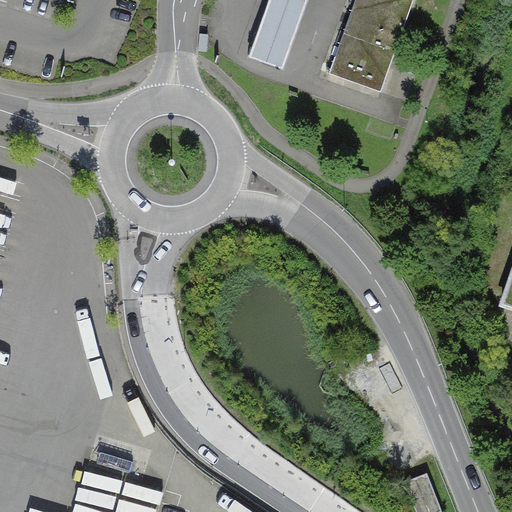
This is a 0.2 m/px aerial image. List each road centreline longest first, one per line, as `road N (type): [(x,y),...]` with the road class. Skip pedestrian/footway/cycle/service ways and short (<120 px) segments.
road 1 (primary): [(478,511),(401,325),(363,261),(310,211),(227,174)]
road 2 (primary): [(158,217),(144,308),(166,386),(225,454),(314,511)]
road 3 (primary): [(227,174),(223,133),(193,105),(173,100),(137,109),(114,138)]
